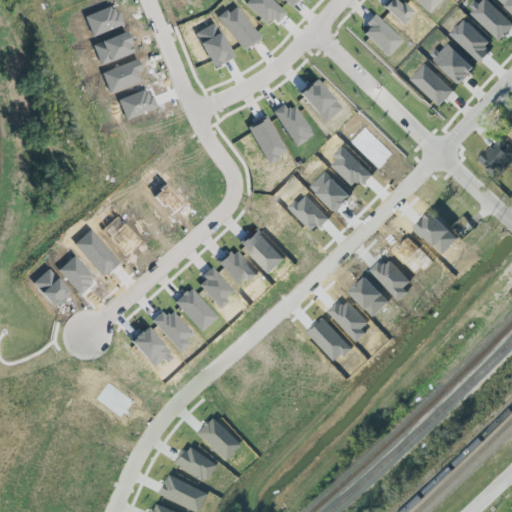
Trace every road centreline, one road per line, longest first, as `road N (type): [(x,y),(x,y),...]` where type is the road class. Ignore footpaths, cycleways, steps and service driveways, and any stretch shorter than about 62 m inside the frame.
road 1 (residential): [(114,511),(168,416),(448,153)]
road 2 (residential): [(313,35),(275,73),(195,119),(227,172),(230,203),(87,336)]
road 3 (residential): [(448,153),(426,147),(313,35),(345,0)]
road 4 (residential): [(195,119),(147,0)]
